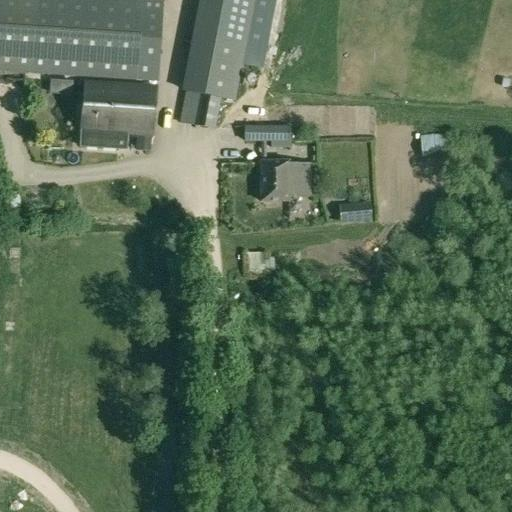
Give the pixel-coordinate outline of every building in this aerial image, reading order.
[(0,0),(0,71),(29,74),(156,84),(161,0),(0,0)] [(222,99),(232,102),(253,0),(204,0),(179,123),(215,130),(222,99)] [(82,141),(117,144),(118,133),(151,136),(155,89),(86,83),(82,130),(83,130),(82,141)] [(245,143),(270,143),(270,149),(290,148),(290,127),(245,127),(245,143)] [(320,135),(321,164),(357,162),(356,133),(320,135)] [(420,138),(422,160),(450,158),(448,135),(420,138)] [(408,151),(407,136),(373,138),(374,153),(408,151)] [(260,164),(261,202),(290,201),(290,198),(310,197),(308,164),(288,165),(288,162),(260,164)] [(332,203),(333,224),(364,222),(362,200),(332,203)]
